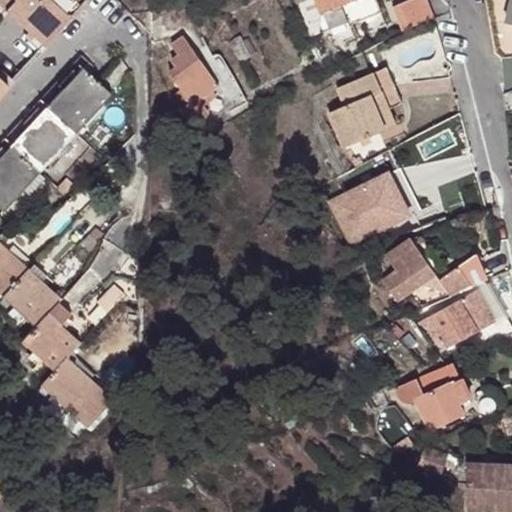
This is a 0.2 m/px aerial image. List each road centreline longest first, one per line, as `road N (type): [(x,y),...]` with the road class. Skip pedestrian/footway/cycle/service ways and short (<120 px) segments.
road 1 (residential): [(451,0),(511,210)]
road 2 (residential): [(0,127),(100,21)]
